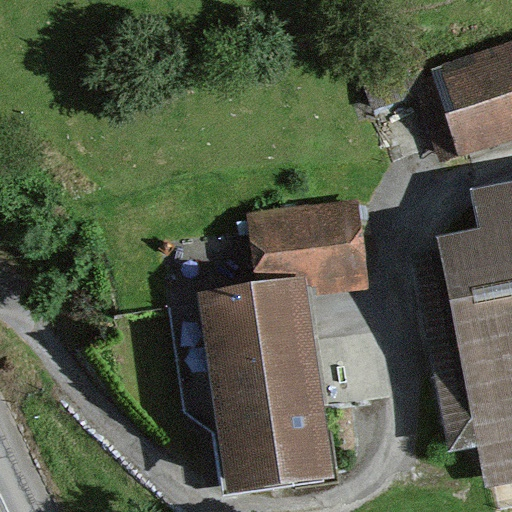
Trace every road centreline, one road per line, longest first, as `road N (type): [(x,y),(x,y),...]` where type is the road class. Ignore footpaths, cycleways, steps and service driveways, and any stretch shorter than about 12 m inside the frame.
road 1 (track): [(511,173),(430,213),(405,274),(396,443),(368,493),(333,511)]
road 2 (track): [(222,511),(189,499),(138,456),(0,278)]
